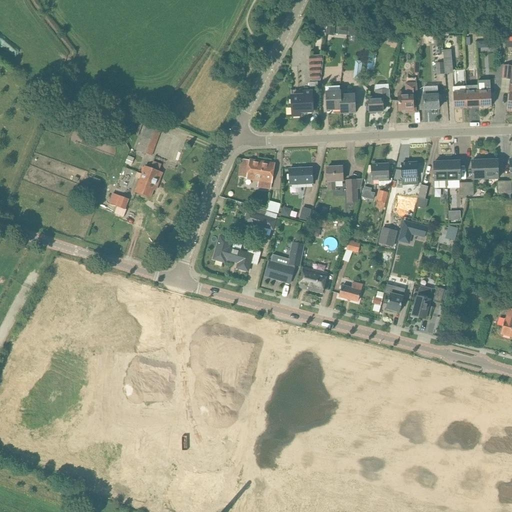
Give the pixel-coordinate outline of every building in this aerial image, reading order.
[(335,26),(328,26),(326,35),(333,35),(333,38),(337,38),(338,32),(335,32),(335,26)] [(348,27),(347,35),(359,36),(360,28),(348,27)] [(398,33),(391,32),(387,33),(386,37),(388,41),(395,43),(399,41),(400,37),(398,33)] [(321,81),(324,55),(310,56),(310,57),(311,80),(312,81),(321,81)] [(511,76),(511,65),(504,65),(502,79),(511,80),(511,76)] [(477,91),(478,107),(491,106),(489,81),(478,81),(478,91),(477,91)] [(414,84),(405,84),(405,92),(399,92),(399,111),(413,110),(413,111),(416,111),(414,84)] [(466,92),(465,87),(453,88),(453,92),(452,93),(454,108),(466,108),(465,92),(466,92)] [(438,89),(423,89),(424,96),(424,110),(439,109),(439,103),(438,89)] [(389,90),(375,91),(376,99),(369,99),(369,113),(383,112),(383,99),(389,98),(389,90)] [(303,94),(291,95),(291,96),(292,116),(301,116),(301,113),(313,112),(312,91),(303,92),(303,94)] [(326,92),(325,92),(326,111),(340,111),(340,103),(342,103),(341,95),(341,91),(340,91),(326,92)] [(466,92),(465,92),(466,108),(478,107),(477,91),(466,92)] [(342,103),(340,103),(340,111),(341,115),(356,114),(355,94),(341,95),(342,103)] [(149,117),(149,119),(137,151),(151,156),(164,123),(149,117)] [(274,174),(275,164),(250,160),(249,161),(242,159),(239,177),(249,179),(248,180),(258,182),(257,188),(271,190),(274,174)] [(472,180),(485,179),(485,160),(477,160),(477,161),(472,161),(472,180)] [(492,160),(485,160),(485,179),(498,179),(498,160),(492,161),(492,160)] [(448,186),(447,181),(447,161),(439,162),(439,163),(434,163),(434,179),(433,179),(433,187),(448,186)] [(447,161),(447,181),(460,180),(460,162),(454,162),(454,161),(447,161)] [(147,182),(157,186),(162,173),(159,171),(161,165),(153,162),(150,170),(145,168),(143,174),(149,177),(147,182)] [(417,163),(402,164),(402,177),(405,177),(406,185),(413,184),(413,177),(418,177),(417,163)] [(374,179),(380,179),(380,182),(389,181),(388,165),(372,166),(374,179)] [(327,168),(328,178),(328,191),(336,190),(336,182),(343,181),(342,167),(327,168)] [(289,169),(290,180),(290,185),(313,184),(312,168),(289,169)] [(155,185),(157,186),(147,182),(149,177),(143,174),(136,193),(150,198),(153,190),(155,185)] [(92,184),(87,182),(85,187),(89,189),(89,191),(100,195),(104,186),(100,184),(101,181),(95,178),(92,184)] [(360,189),(363,180),(347,181),(348,203),(358,203),(357,189),(360,189)] [(428,187),(421,185),(418,198),(425,199),(428,187)] [(388,192),(379,190),(375,207),(384,209),(388,192)] [(118,207),(115,214),(124,217),(127,210),(124,209),(128,200),(113,194),(109,204),(118,207)] [(267,211),(279,214),(281,204),(269,201),(267,211)] [(299,219),(309,221),(312,210),(302,207),(299,219)] [(247,212),(244,222),(273,231),(276,220),(265,217),(267,212),(258,209),(257,214),(247,212)] [(404,222),(399,241),(409,244),(411,234),(425,237),(427,228),(404,222)] [(393,247),(396,232),(383,228),(379,244),(393,247)] [(229,248),(231,240),(220,237),(215,256),(234,261),(239,263),(238,268),(248,271),(253,255),(237,251),(229,248)] [(361,243),(349,241),(347,250),(358,253),(361,243)] [(270,261),(265,276),(276,279),(276,278),(280,279),(280,281),(290,284),(295,268),(295,267),(300,267),(305,245),(292,242),(287,266),(270,261)] [(298,288),(323,294),(327,274),(303,269),(298,288)] [(342,287),(339,297),(358,302),(363,286),(354,283),(352,288),(342,285),(342,287)] [(391,295),(387,309),(399,313),(405,290),(393,287),(387,285),(385,293),(391,295)] [(418,292),(412,316),(425,319),(426,314),(430,315),(432,308),(428,307),(431,296),(431,290),(430,290),(426,290),(422,288),(421,287),(418,292)] [(437,288),(434,301),(441,303),(444,290),(437,288)] [(77,299),(65,293),(56,314),(68,320),(70,315),(81,319),(87,305),(77,300),(77,299)] [(501,334),(511,337),(511,309),(509,309),(506,319),(505,319),(501,334)] [(117,320),(110,317),(106,328),(112,331),(106,345),(118,350),(127,329),(115,324),(117,320)] [(34,331),(30,342),(24,340),(20,352),(46,361),(50,349),(45,347),(49,336),(34,331)] [(7,353),(3,360),(8,362),(12,355),(7,353)] [(191,359),(178,355),(172,377),(184,381),(186,376),(197,379),(201,364),(190,360),(191,359)] [(229,367),(222,365),(219,377),(225,379),(221,394),(233,397),(239,375),(228,372),(229,367)] [(282,384),(270,381),(266,396),(277,399),(276,404),(289,408),(295,386),(282,383),(282,384)] [(47,388),(35,382),(25,403),(36,408),(34,412),(41,415),(46,404),(40,402),(47,388)] [(332,389),(325,387),(322,399),(328,401),(324,416),(337,419),(343,397),(331,394),(332,389)] [(75,398),(69,412),(79,417),(77,423),(89,429),(100,403),(88,398),(86,403),(75,398)] [(384,408),(373,405),(368,420),(380,424),(378,429),(391,432),(397,410),(385,407),(384,408)] [(430,417),(423,415),(420,427),(426,429),(422,444),(434,447),(441,425),(429,422),(430,417)] [(171,431),(158,428),(151,454),(163,458),(165,452),(177,455),(181,439),(170,436),(171,431)] [(473,430),(466,428),(462,440),(469,441),(464,456),(477,460),(483,438),(471,435),(473,430)] [(223,451),(212,448),(207,463),(219,467),(218,468),(231,472),(237,450),(225,446),(223,451)] [(284,458),(271,454),(265,476),(278,480),(278,478),(290,482),(294,466),(283,463),(284,458)] [(332,472),(320,469),(316,484),(327,487),(326,493),(338,497),(346,471),(333,467),(332,472)] [(402,488),(389,484),(385,499),(379,497),(375,509),(382,511),(384,506),(396,510),(402,488)]
